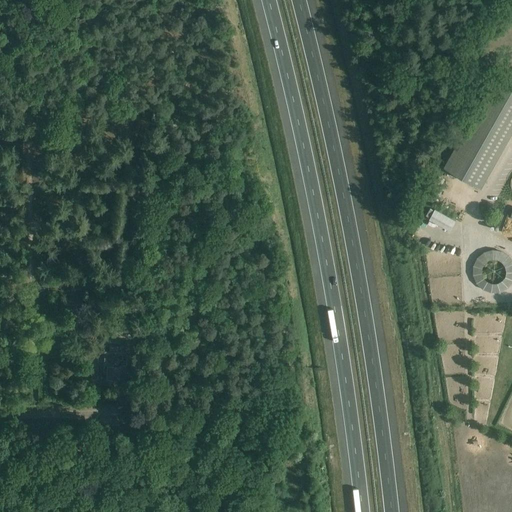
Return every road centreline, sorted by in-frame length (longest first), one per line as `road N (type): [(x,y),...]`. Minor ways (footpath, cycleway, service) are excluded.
road 1 (motorway): [(391,511),(360,283),(298,0)]
road 2 (motorway): [(268,0),(330,285),(361,511)]
road 3 (track): [(0,416),(139,416)]
